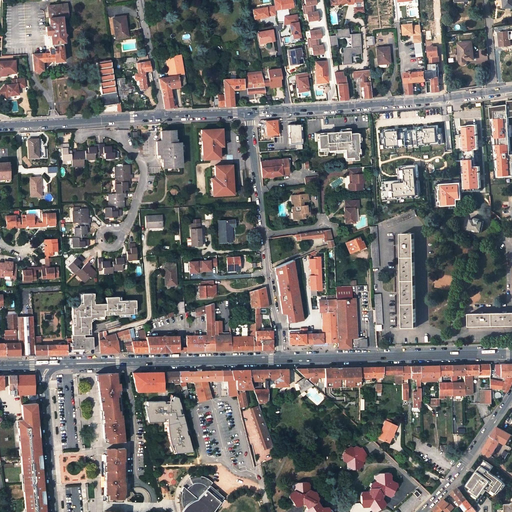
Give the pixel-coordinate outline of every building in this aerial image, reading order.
[(316,0),(305,0),(307,5),(303,5),(305,15),(308,15),(310,21),(320,20),(318,11),(313,11),(313,5),(318,5),(316,0)] [(511,0),(503,0),(504,8),(511,7),(511,0)] [(54,38),(61,38),(64,37),(63,32),(62,17),(68,17),(67,4),(49,6),(51,26),(51,32),(52,34),(53,34),(54,38)] [(253,11),(254,20),(268,18),(268,17),(276,16),(274,7),(253,11)] [(282,16),(284,25),(287,24),(289,35),(292,34),(293,39),(301,37),(296,14),(282,16)] [(124,16),(112,18),(115,39),(125,37),(124,29),(126,29),(124,16)] [(403,25),(404,35),(409,34),(414,34),(414,35),(422,34),(421,33),(421,25),(413,26),(413,24),(403,25)] [(257,32),(259,41),(267,40),(267,41),(275,39),(273,28),(257,32)] [(360,55),(359,33),(348,34),(348,28),(335,29),(335,35),(328,36),(329,46),(336,45),(335,38),(350,37),(350,47),(343,47),(343,52),(341,52),(342,64),(350,64),(350,55),(360,55)] [(321,29),(310,30),(312,39),(307,39),(309,48),(311,47),(313,48),(314,55),(325,54),(324,44),(319,45),(318,38),(323,38),(321,29)] [(509,31),(499,32),(500,47),(511,46),(509,31)] [(63,61),(61,43),(61,38),(54,38),(54,45),(53,46),(53,48),(49,48),(48,49),(48,51),(45,52),(45,54),(32,54),(32,68),(34,68),(37,71),(40,68),(41,68),(41,66),(43,66),(49,63),(49,61),(55,61),(55,62),(63,61)] [(472,42),(460,43),(460,49),(459,49),(460,62),(461,63),(461,64),(462,64),(463,65),(464,64),(465,64),(466,63),(467,62),(467,61),(467,60),(474,60),(472,42)] [(434,46),(429,46),(429,57),(430,57),(430,71),(425,71),(426,80),(432,79),(432,92),(440,92),(438,77),(436,77),(435,74),(435,71),(438,71),(437,64),(439,64),(439,56),(438,47),(434,47),(434,46)] [(376,48),(377,65),(378,64),(378,66),(380,68),(385,68),(386,66),(386,64),(390,64),(389,47),(376,48)] [(300,48),(288,50),(290,65),(303,63),(300,48)] [(179,87),(187,86),(185,74),(184,74),(181,55),(165,58),(169,77),(177,76),(179,87)] [(15,60),(0,61),(0,73),(6,73),(15,73),(15,60)] [(113,104),(117,104),(118,111),(121,111),(119,98),(116,99),(110,61),(95,63),(100,94),(101,97),(102,106),(106,105),(106,106),(108,107),(110,107),(112,106),(113,104)] [(146,89),(144,71),(151,71),(149,61),(136,63),(137,73),(135,74),(134,76),(134,79),(136,80),(138,80),(139,90),(146,89)] [(326,61),(315,62),(316,83),(327,82),(326,61)] [(280,68),(268,70),(269,84),(280,82),(279,77),(281,77),(280,68)] [(370,69),(353,72),(353,77),(360,77),(360,78),(363,79),(363,82),(360,82),(361,87),(364,86),(365,98),(372,98),(371,82),(368,83),(366,83),(365,76),(370,76),(370,69)] [(419,72),(405,73),(406,95),(414,94),(413,83),(426,81),(426,80),(425,71),(422,71),(419,72)] [(348,100),(346,77),(346,76),(343,77),(343,72),(334,73),(336,85),(337,85),(339,100),(348,100)] [(296,92),(309,91),(308,73),(295,73),(296,92)] [(231,80),(223,80),(224,95),(218,95),(219,107),(234,106),(233,90),(247,89),(248,98),(254,97),(254,96),(254,94),(258,93),(266,93),(262,74),(244,75),(244,79),(236,80),(231,80)] [(161,90),(164,109),(173,107),(170,89),(179,87),(177,76),(169,77),(159,79),(161,90)] [(124,80),(124,77),(116,79),(117,89),(126,88),(124,80)] [(24,78),(11,80),(11,84),(4,85),(0,89),(0,93),(6,99),(9,95),(18,94),(17,88),(17,86),(25,85),(24,78)] [(506,104),(488,107),(488,118),(491,118),(492,137),(494,137),(495,143),(492,143),(494,178),(511,177),(510,161),(511,161),(511,156),(511,154),(508,154),(506,116),(506,104)] [(277,121),(267,121),(267,127),(267,135),(278,135),(277,121)] [(297,124),(286,124),(287,132),(286,132),(287,137),(288,137),(288,142),(298,142),(297,124)] [(422,129),(410,130),(411,144),(416,143),(416,146),(423,145),(423,143),(429,142),(429,144),(437,144),(437,140),(441,139),(441,133),(437,133),(436,125),(427,126),(427,127),(422,127),(422,129)] [(474,125),(460,126),(462,149),(475,148),(474,125)] [(200,130),(202,159),(219,158),(219,146),(223,146),(222,128),(200,130)] [(405,128),(383,129),(383,132),(380,133),(381,148),(404,147),(404,145),(411,144),(410,130),(405,130),(405,128)] [(161,141),(156,141),(157,154),(160,154),(160,158),(162,158),(162,162),(163,167),(168,166),(172,166),(175,166),(175,165),(181,164),(180,151),(177,151),(177,147),(177,143),(174,143),(174,139),(174,134),(171,135),(171,130),(161,131),(161,141)] [(322,134),(314,135),(316,151),(332,150),(332,153),(342,152),(342,158),(343,157),(343,160),(355,160),(354,152),(357,152),(355,132),(347,133),(347,130),(322,132),(322,134)] [(38,139),(28,139),(29,159),(39,158),(39,146),(38,146),(38,145),(38,139)] [(67,144),(62,144),(63,149),(61,149),(62,160),(72,160),(72,167),(84,166),(84,159),(95,159),(95,153),(96,153),(99,153),(102,153),(104,153),(105,158),(114,158),(114,150),(111,150),(109,150),(109,147),(104,147),(104,144),(94,144),(94,147),(89,148),(89,151),(88,151),(85,151),(85,152),(77,152),(77,153),(75,153),(75,152),(75,149),(71,150),(71,151),(69,151),(67,152),(67,144)] [(470,158),(462,159),(463,188),(479,188),(477,167),(471,167),(470,158)] [(262,177),(282,175),(280,159),(260,161),(260,162),(262,177)] [(0,179),(9,179),(8,162),(0,162),(0,179)] [(415,164),(399,166),(400,179),(382,181),(382,190),(379,190),(380,200),(417,197),(415,164)] [(122,166),(115,167),(115,179),(117,179),(121,179),(121,181),(121,184),(115,184),(116,193),(108,194),(109,206),(116,206),(116,207),(124,206),(123,199),(122,199),(122,197),(123,197),(126,197),(126,193),(124,193),(124,191),(124,188),(127,188),(127,183),(130,183),(130,178),(133,178),(132,174),(130,174),(128,174),(128,173),(129,173),(129,165),(122,165),(122,166)] [(210,178),(211,196),(233,194),(231,165),(214,165),(214,178),(210,178)] [(363,182),(363,174),(361,174),(360,167),(348,168),(348,176),(350,176),(352,176),(352,183),(350,183),(348,185),(348,189),(351,190),(362,189),(361,182),(363,182)] [(40,177),(30,178),(31,197),(41,196),(40,185),(40,183),(40,177)] [(308,194),(293,195),(293,200),(291,200),(292,204),(294,203),(294,207),(292,207),(293,211),(295,211),(296,219),(305,218),(305,215),(305,213),(308,213),(307,208),(307,207),(303,208),(303,206),(303,202),(309,201),(308,194)] [(344,209),(345,214),(345,218),(345,224),(355,223),(354,209),(359,208),(359,201),(345,201),(346,209),(344,209)] [(113,207),(105,207),(105,217),(117,217),(117,216),(121,215),(121,211),(113,211),(113,209),(113,207)] [(80,210),(73,211),(73,223),(80,223),(80,227),(74,228),(75,237),(72,237),(73,247),(84,246),(89,245),(88,241),(81,241),(81,239),(80,237),(83,237),(83,234),(83,233),(86,233),(86,227),(89,227),(89,222),(91,222),(91,218),(88,218),(86,219),(86,217),(87,217),(87,209),(80,209),(80,210)] [(388,227),(417,216),(414,209),(386,220),(388,227)] [(42,214),(42,222),(42,226),(46,225),(46,224),(55,223),(55,213),(42,214)] [(34,219),(34,214),(25,214),(26,217),(21,218),(22,223),(22,227),(26,227),(26,225),(38,224),(38,222),(38,219),(34,219)] [(13,225),(15,225),(15,227),(19,227),(19,224),(19,218),(15,218),(15,215),(6,216),(6,221),(6,225),(13,225)] [(162,215),(145,216),(145,228),(162,227),(162,215)] [(475,220),(471,218),(468,230),(481,232),(483,221),(479,221),(479,220),(479,219),(476,218),(475,219),(475,220)] [(193,224),(190,224),(191,246),(201,245),(200,228),(199,228),(199,220),(192,220),(193,224)] [(234,220),(218,221),(220,242),(232,241),(232,236),(230,236),(230,234),(231,234),(231,226),(234,226),(234,220)] [(379,266),(377,226),(370,227),(372,267),(379,266)] [(323,237),(323,242),(327,241),(327,245),(315,248),(316,250),(333,246),(332,240),(330,229),(295,235),(295,236),(296,240),(300,239),(323,237)] [(410,233),(401,233),(401,244),(401,247),(402,267),(402,271),(402,291),(402,294),(403,314),(403,318),(403,328),(416,327),(414,233),(412,233),(412,232),(410,232),(410,233)] [(358,237),(345,243),(349,253),(364,247),(362,241),(360,242),(358,237)] [(46,244),(47,257),(52,256),(52,252),(57,252),(56,239),(44,240),(44,244),(46,244)] [(103,258),(97,258),(98,267),(103,267),(103,273),(112,272),(112,270),(122,270),(122,264),(127,264),(127,259),(137,259),(136,248),(135,248),(135,243),(130,243),(130,251),(128,251),(126,251),(126,255),(121,255),(122,258),(117,258),(117,262),(115,262),(112,262),(112,264),(109,264),(108,264),(107,261),(103,261),(103,258)] [(76,257),(68,266),(75,272),(79,268),(80,266),(79,265),(78,264),(83,258),(79,255),(76,258),(76,257)] [(320,295),(319,256),(311,256),(311,258),(306,259),(307,269),(309,269),(310,275),(307,275),(308,289),(309,289),(310,296),(320,295)] [(239,257),(226,258),(227,271),(234,270),(239,270),(239,257)] [(209,259),(198,260),(199,271),(210,271),(209,259)] [(197,273),(196,260),(186,260),(187,273),(197,273)] [(292,305),(299,304),(292,260),(274,268),(277,282),(279,281),(281,294),(286,293),(287,304),(292,303),(292,305)] [(4,263),(3,275),(11,275),(10,277),(16,278),(17,264),(12,263),(12,261),(4,261),(4,263)] [(80,270),(76,274),(85,282),(90,277),(91,278),(96,272),(90,267),(89,268),(88,267),(89,266),(91,264),(88,262),(80,270)] [(166,267),(164,267),(165,285),(176,285),(175,262),(166,263),(166,267)] [(49,269),(45,269),(45,267),(41,268),(41,272),(41,279),(54,279),(53,274),(58,274),(58,268),(49,269)] [(35,281),(35,272),(34,269),(30,269),(30,271),(26,271),(22,271),(22,281),(31,281),(35,281)] [(213,280),(200,281),(200,285),(199,285),(199,290),(200,290),(200,293),(199,293),(199,297),(205,296),(205,295),(209,294),(210,296),(215,292),(215,285),(213,285),(213,280)] [(249,292),(250,308),(255,308),(263,307),(268,307),(264,288),(249,292)] [(75,324),(72,325),(72,334),(90,334),(90,321),(94,319),(98,319),(98,317),(103,316),(103,315),(108,315),(107,312),(113,312),(113,314),(113,317),(119,317),(119,314),(129,314),(133,314),(133,308),(135,308),(135,300),(120,300),(118,300),(118,296),(113,297),(113,295),(110,295),(110,297),(105,297),(106,303),(94,304),(93,293),(81,293),(82,303),(79,303),(77,306),(71,306),(72,314),(74,314),(75,324)] [(382,324),(381,294),(374,294),(375,324),(382,324)] [(318,332),(318,331),(313,331),(313,333),(311,333),(312,343),(338,342),(336,299),(335,295),(326,295),(326,300),(326,312),(321,312),(322,331),(318,332)] [(354,338),(352,298),(345,299),(336,299),(338,342),(338,348),(350,348),(350,347),(350,339),(350,338),(354,338)] [(326,300),(318,300),(319,312),(321,312),(326,312),(326,300)] [(206,335),(198,335),(198,331),(194,331),(195,335),(189,336),(186,336),(186,346),(187,351),(214,350),(214,335),(213,305),(213,303),(194,309),(190,310),(191,313),(195,312),(196,316),(205,313),(206,335)] [(34,337),(32,316),(32,313),(32,310),(27,311),(27,317),(17,317),(19,343),(20,343),(21,355),(35,355),(34,337)] [(479,313),(469,313),(469,327),(511,325),(511,312),(507,312),(502,312),(483,313),(479,313)] [(8,315),(8,330),(4,330),(5,337),(6,355),(21,355),(20,343),(19,343),(16,343),(15,330),(18,330),(17,315),(15,315),(8,315)] [(255,325),(255,335),(255,337),(255,340),(260,340),(261,340),(263,339),(263,330),(259,330),(259,324),(261,324),(261,319),(255,319),(255,323),(255,325)] [(230,322),(226,322),(227,335),(217,335),(214,335),(214,350),(231,350),(230,337),(230,322)] [(271,328),(263,328),(263,330),(263,339),(272,339),(272,330),(271,328)] [(288,332),(288,344),(312,343),(311,333),(307,334),(307,331),(307,328),(299,328),(299,329),(299,332),(288,332)] [(123,331),(125,338),(123,338),(123,340),(124,342),(131,341),(132,345),(126,346),(127,352),(148,352),(145,336),(144,330),(139,331),(141,338),(138,338),(138,341),(134,341),(134,338),(133,334),(129,334),(128,329),(123,331)] [(115,333),(107,336),(105,331),(98,333),(99,339),(99,340),(100,353),(119,352),(117,341),(116,336),(115,333)] [(178,336),(168,336),(168,334),(165,334),(165,335),(163,335),(162,336),(160,336),(145,336),(148,352),(151,351),(153,349),(162,349),(162,347),(168,347),(168,349),(174,349),(177,351),(180,351),(179,347),(178,336)] [(72,348),(91,347),(91,340),(90,340),(90,337),(84,338),(81,338),(80,335),(71,335),(72,339),(66,339),(66,340),(67,345),(67,348),(72,348)] [(41,345),(40,336),(34,337),(35,355),(67,354),(67,348),(67,345),(41,345)] [(250,336),(230,337),(231,350),(256,350),(255,341),(253,341),(253,337),(250,336)] [(365,338),(350,339),(350,347),(366,346),(365,338)] [(261,350),(272,350),(272,339),(263,339),(261,340),(260,340),(261,341),(261,350)] [(495,364),(496,374),(500,377),(504,377),(508,377),(507,382),(503,381),(497,380),(497,389),(501,389),(506,391),(511,379),(511,363),(502,364),(495,364)] [(472,377),(478,377),(478,378),(484,378),(484,375),(489,375),(489,370),(489,364),(464,365),(464,375),(464,382),(465,395),(472,395),(472,377)] [(441,381),(441,375),(451,375),(451,365),(438,366),(439,381),(441,381)] [(451,365),(451,375),(464,375),(464,365),(451,365)] [(376,377),(382,377),(382,374),(394,374),(402,374),(402,366),(359,367),(360,377),(376,377)] [(407,391),(407,378),(411,378),(410,366),(402,366),(402,374),(402,383),(402,391),(407,391)] [(411,378),(416,378),(416,391),(413,391),(413,407),(421,406),(420,383),(420,366),(410,366),(411,378)] [(420,383),(426,382),(439,381),(438,366),(420,366),(420,383)] [(324,377),(324,380),(324,387),(331,387),(360,387),(360,377),(359,367),(331,368),(328,368),(324,368),(324,377)] [(324,368),(306,369),(307,378),(310,378),(309,380),(315,385),(316,380),(317,377),(324,377),(324,368)] [(287,386),(287,369),(249,370),(249,379),(252,388),(258,403),(268,402),(268,387),(287,386)] [(295,369),(305,378),(307,378),(306,369),(295,369)] [(205,399),(212,398),(209,388),(212,387),(212,381),(222,380),(222,383),(228,383),(228,388),(226,388),(227,395),(229,395),(236,394),(230,370),(200,371),(200,382),(204,396),(205,399)] [(247,406),(243,391),(243,389),(252,388),(249,379),(249,370),(230,370),(236,394),(239,407),(247,406)] [(185,394),(188,394),(185,381),(194,381),(198,397),(204,396),(200,382),(200,371),(179,372),(179,382),(180,385),(182,395),(185,394)] [(136,391),(163,391),(163,382),(163,372),(132,373),(136,391)] [(174,381),(175,384),(180,385),(179,382),(179,372),(163,372),(163,382),(169,381),(174,381)] [(120,388),(118,373),(96,374),(98,389),(100,406),(102,425),(103,443),(124,442),(123,428),(122,406),(120,388)] [(16,394),(19,394),(22,394),(34,394),(34,374),(15,375),(16,394)] [(8,375),(8,394),(12,394),(12,395),(13,395),(14,396),(15,395),(16,394),(15,375),(8,375)] [(305,378),(298,382),(301,392),(313,385),(305,378)] [(452,383),(439,383),(439,396),(445,396),(452,395),(452,383)] [(490,389),(480,390),(480,403),(490,403),(490,389)] [(164,403),(164,401),(147,402),(147,411),(149,411),(149,421),(163,420),(167,420),(167,425),(167,429),(168,432),(168,435),(169,438),(169,441),(170,443),(171,445),(173,445),(175,451),(191,448),(188,435),(187,435),(185,430),(187,430),(182,413),(181,408),(179,401),(179,402),(178,398),(173,397),(171,403),(164,403)] [(17,420),(21,463),(41,458),(38,425),(36,403),(24,404),(21,404),(21,407),(22,415),(22,419),(17,420)] [(250,409),(264,449),(273,446),(259,406),(250,409)] [(391,424),(385,421),(382,429),(384,429),(380,438),(389,443),(397,426),(391,424)] [(506,445),(511,435),(497,427),(492,437),(500,442),(506,445)] [(484,451),(492,456),(500,442),(492,437),(484,451)] [(440,474),(445,468),(412,443),(413,453),(440,474)] [(362,462),(365,460),(365,456),(367,455),(362,448),(361,448),(357,446),(354,448),(351,447),(348,449),(346,448),(342,456),(343,456),(343,460),(347,462),(347,467),(351,468),(351,470),(359,469),(359,468),(363,465),(362,462)] [(124,448),(103,449),(103,451),(103,486),(103,500),(125,499),(125,493),(125,486),(125,464),(124,451),(124,448)] [(508,453),(504,451),(500,458),(504,460),(508,453)] [(45,511),(43,480),(42,480),(41,472),(42,472),(41,458),(21,463),(22,474),(23,474),(24,490),(23,491),(25,509),(26,509),(26,511),(45,511)] [(470,482),(467,488),(477,500),(485,488),(492,492),(493,490),(498,494),(502,491),(506,485),(501,480),(490,473),(494,467),(487,462),(483,467),(482,466),(480,468),(477,472),(479,473),(476,478),(474,476),(470,482)] [(470,482),(474,476),(476,478),(479,473),(477,472),(480,468),(479,468),(470,482)] [(313,492),(309,490),(308,485),(309,485),(307,482),(297,483),(292,486),(293,489),(294,490),(289,493),(289,497),(290,497),(294,504),(293,505),(296,506),(302,503),(305,504),(307,508),(305,511),(304,511),(368,511),(371,510),(372,511),(375,511),(375,510),(382,506),(383,506),(385,503),(381,498),(383,494),(389,497),(392,495),(392,494),(395,486),(397,487),(396,483),(390,480),(390,476),(391,475),(389,472),(378,473),(374,475),(374,479),(375,479),(376,481),(372,483),(371,483),(370,486),(371,488),(369,488),(367,491),(362,492),(360,495),(361,495),(361,503),(360,504),(359,503),(354,503),(350,511),(333,511),(332,510),(329,510),(328,507),(321,507),(316,500),(317,498),(316,495),(316,494),(315,491),(313,492)] [(182,494),(181,498),(182,502),(181,505),(181,508),(182,511),(181,511),(215,511),(218,509),(223,503),(225,499),(219,493),(214,489),(212,487),(210,485),(213,482),(210,480),(209,479),(206,477),(203,476),(199,475),(195,475),(192,475),(188,477),(191,483),(186,488),(184,487),(183,487),(182,488),(181,490),(182,491),(182,494)] [(458,488),(452,493),(461,506),(468,500),(458,488)] [(445,511),(449,511),(455,507),(450,503),(450,504),(444,499),(433,511),(434,511),(440,511),(443,510),(445,511)] [(476,511),(477,511),(468,499),(468,500),(461,506),(466,511),(476,511)]
